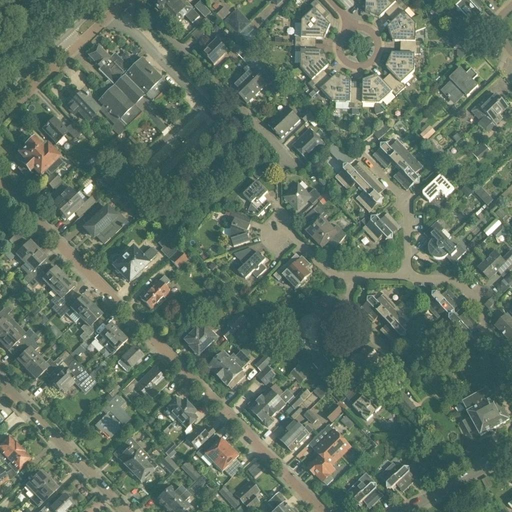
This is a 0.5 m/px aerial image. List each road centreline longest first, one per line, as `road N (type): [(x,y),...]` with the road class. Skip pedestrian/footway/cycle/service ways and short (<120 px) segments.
road 1 (residential): [(323,511),(0,182)]
road 2 (residential): [(133,0),(280,153),(279,168)]
road 3 (residential): [(122,511),(0,383)]
road 4 (residential): [(0,119),(128,0)]
road 5 (residential): [(407,276),(466,288),(485,337),(511,361)]
road 6 (residential): [(407,276),(405,200),(363,155)]
road 7 (secondary): [(0,93),(98,0)]
road 8 (residential): [(404,511),(511,452)]
